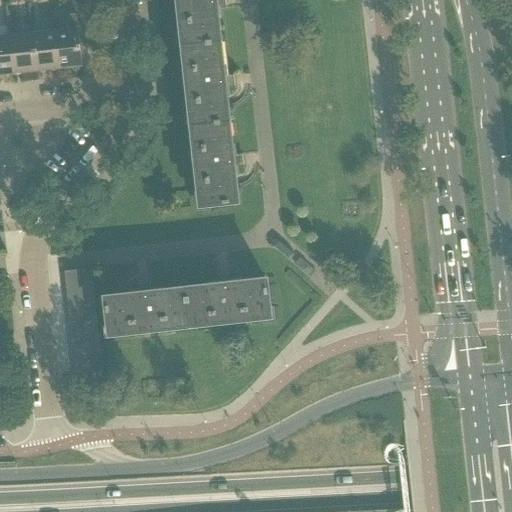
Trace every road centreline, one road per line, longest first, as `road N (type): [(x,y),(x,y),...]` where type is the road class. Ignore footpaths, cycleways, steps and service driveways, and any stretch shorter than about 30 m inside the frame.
road 1 (primary): [(511,476),(0,498)]
road 2 (residential): [(55,447),(33,245),(50,213),(118,136),(127,86)]
road 3 (secondary): [(426,0),(464,380)]
road 4 (primary): [(464,380),(383,389),(208,460),(120,470)]
road 5 (secondary): [(511,339),(470,0)]
road 6 (primary): [(209,511),(511,495)]
road 7 (secondary): [(464,380),(477,511)]
road 8 (residential): [(0,109),(127,86)]
road 9 (primary): [(120,470),(0,476)]
